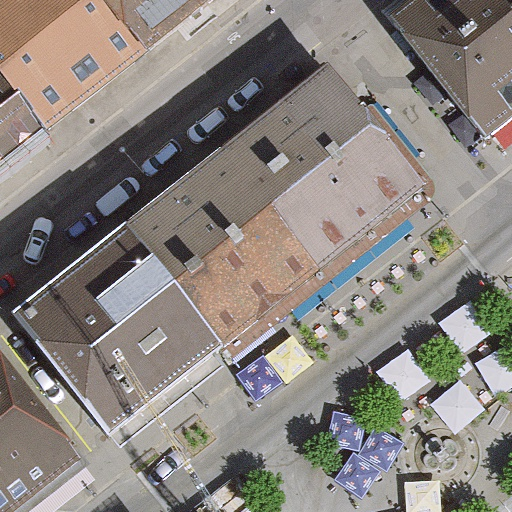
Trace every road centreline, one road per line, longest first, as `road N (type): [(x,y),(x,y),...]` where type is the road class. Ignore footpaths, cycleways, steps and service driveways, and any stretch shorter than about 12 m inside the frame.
road 1 (residential): [(141,511),(511,221)]
road 2 (tertiary): [(0,250),(321,1)]
